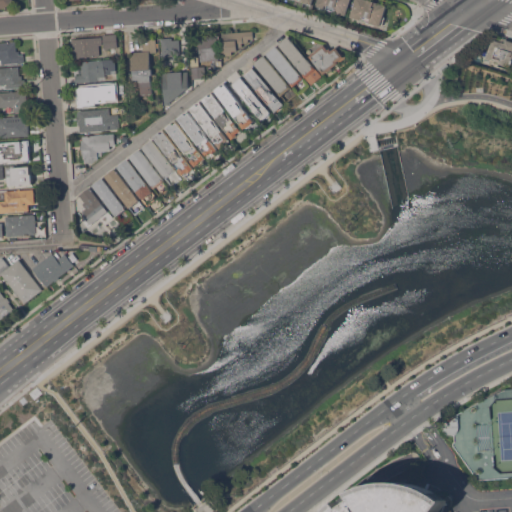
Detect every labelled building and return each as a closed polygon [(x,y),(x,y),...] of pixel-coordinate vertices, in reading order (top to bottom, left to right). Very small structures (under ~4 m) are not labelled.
[(0,0),(12,0),(13,7),(0,8),(0,0)] [(316,6),(318,0),(351,0),(346,16),(316,6)] [(351,17),(356,0),(367,0),(387,6),(380,27),(351,17)] [(231,32),(230,29),(233,29),(233,32),(236,32),(236,29),(238,29),(238,32),(253,30),(254,38),(249,38),(249,42),(242,42),(242,47),(237,47),(238,51),(232,51),(232,55),(224,55),(222,33),(231,32)] [(113,35),(114,48),(104,49),(103,36),(113,35)] [(200,61),(199,35),(218,35),(219,61),(200,61)] [(100,45),(100,57),(73,58),(72,40),(102,37),(102,45),(100,45)] [(289,37),(322,77),(312,85),(279,46),(289,37)] [(157,52),(149,52),(151,69),(152,69),(153,74),(157,74),(157,80),(151,81),(152,93),(141,94),(140,79),(134,79),(133,70),(132,70),(131,52),(143,51),(142,39),(156,38),(157,52)] [(173,57),(173,58),(161,58),(161,39),(172,39),(172,41),(179,41),(180,56),(173,57)] [(500,62),(494,60),(494,61),(490,60),(490,59),(487,58),(493,39),(501,42),(502,41),(505,42),(506,39),(511,40),(511,63),(511,67),(508,66),(508,68),(498,65),(500,62)] [(0,43),(16,43),(17,52),(19,52),(19,55),(23,55),(23,64),(2,65),(2,60),(0,60),(0,43)] [(324,44),(328,49),(330,48),(331,50),(335,47),(343,57),(337,61),(338,63),(332,67),(333,68),(324,75),(309,55),(324,44)] [(277,47),(304,79),(294,87),(266,55),(277,47)] [(265,56),(292,88),(281,97),(254,65),(265,56)] [(114,59),(117,73),(106,75),(106,80),(98,81),(98,83),(76,84),(75,76),(79,75),(78,70),(82,70),(82,62),(110,60),(114,59)] [(0,67),(19,66),(20,75),(22,75),(22,79),(25,79),(26,86),(7,88),(7,87),(6,87),(6,85),(7,85),(7,83),(0,83),(0,67)] [(191,68),(205,67),(206,79),(192,80),(191,68)] [(254,68),(285,105),(276,113),(245,76),(254,68)] [(163,73),(188,72),(189,88),(165,107),(163,73)] [(270,113),(271,113),(264,119),(263,118),(260,121),(231,85),(234,83),(242,76),(271,112),(270,113)] [(247,127),(244,128),(215,90),(218,88),(225,82),(254,121),(252,123),(247,127)] [(81,96),(82,96),(81,87),(113,84),(114,97),(106,97),(107,108),(96,108),(96,107),(78,108),(77,101),(81,100),(81,96)] [(28,112),(14,113),(14,106),(0,106),(0,92),(27,91),(28,112)] [(205,97),(213,92),(242,130),(237,134),(238,135),(236,137),(233,139),(203,99),(205,97)] [(193,106),(200,101),(230,140),(223,146),(220,147),(191,109),(193,106)] [(119,130),(79,133),(78,111),(109,109),(109,115),(118,115),(119,130)] [(181,116),(188,110),(217,149),(216,149),(217,151),(215,153),(212,152),(210,154),(208,156),(179,118),(181,116)] [(0,137),(0,117),(12,116),(12,115),(16,115),(16,116),(26,115),(26,123),(28,123),(29,135),(0,137)] [(195,166),(166,127),(169,125),(176,120),(205,158),(198,164),(195,166)] [(183,174),(154,137),(157,135),(164,129),(194,168),(189,172),(188,171),(186,173),(183,174)] [(84,159),(83,159),(82,136),(114,134),(115,146),(110,146),(110,152),(98,153),(98,159),(93,163),(84,164),(84,159)] [(166,178),(143,148),(146,146),(153,140),(176,170),(169,176),(166,178)] [(11,143),(19,143),(19,144),(28,143),(28,150),(31,150),(31,162),(2,164),(1,159),(3,159),(3,155),(1,155),(1,146),(12,146),(11,143)] [(133,155),(141,150),(164,181),(157,186),(155,188),(131,157),(133,155)] [(121,165),(128,159),(152,190),(145,195),(142,197),(118,167),(121,165)] [(30,167),(31,174),(32,174),(33,184),(23,185),(23,186),(18,186),(18,185),(9,186),(8,177),(13,176),(12,168),(30,167)] [(109,174),(116,169),(139,200),(133,205),(130,207),(106,176),(109,174)] [(121,214),(118,216),(94,186),(97,183),(103,178),(127,209),(121,214)] [(109,211),(89,226),(85,219),(87,218),(84,215),(86,214),(84,211),(88,208),(85,203),(87,202),(82,195),(91,188),(109,211)] [(18,191),(18,190),(20,190),(21,190),(34,189),(35,204),(29,204),(29,211),(0,212),(0,201),(6,201),(5,192),(18,191)] [(6,217),(34,215),(36,231),(7,233),(6,217)] [(53,253),(58,259),(66,253),(75,265),(70,268),(71,269),(69,271),(67,270),(59,276),(60,278),(55,281),(54,280),(47,286),(33,268),(53,253)] [(43,289),(25,303),(19,296),(18,296),(14,292),(15,291),(2,274),(0,275),(0,258),(2,257),(10,267),(19,259),(43,289)] [(0,289),(6,298),(7,297),(11,302),(10,303),(16,310),(0,322),(0,289)] [(511,511),(330,511),(333,509),(342,502),(347,508),(352,504),(358,500),(354,493),(360,490),(366,487),(371,485),(385,482),(394,481),(399,481),(408,483),(419,485),(426,487),(434,491),(442,496),(449,500),(441,511),(511,511),(511,476),(478,479),(454,445),(454,434),(451,434),(449,434),(447,433),(445,432),(444,430),(443,428),(442,426),(443,423),(444,421),(445,420),(498,389),(511,387),(511,511)]
